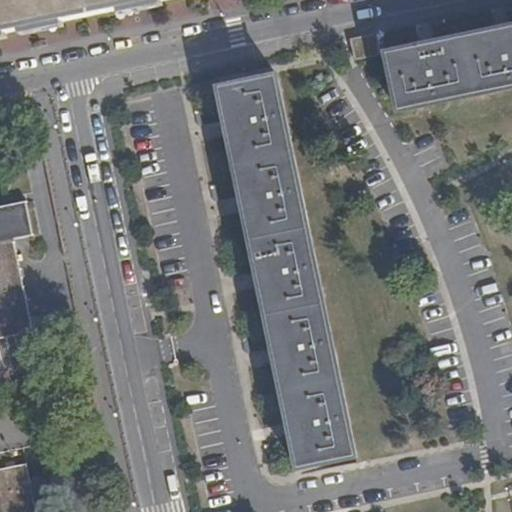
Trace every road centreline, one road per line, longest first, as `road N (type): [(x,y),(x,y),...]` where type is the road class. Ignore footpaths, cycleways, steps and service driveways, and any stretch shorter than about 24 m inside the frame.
road 1 (residential): [(64,69),(158,511)]
road 2 (residential): [(64,69),(412,0)]
